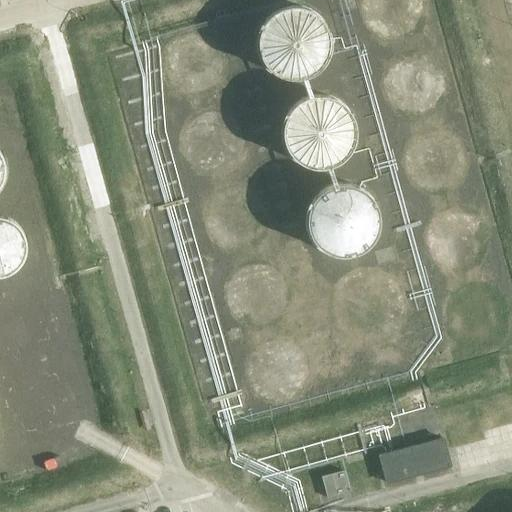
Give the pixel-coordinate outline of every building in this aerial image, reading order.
[(326,23),(323,19),(322,18),(320,15),(318,13),(315,12),(312,10),(310,9),(307,7),(304,7),(301,6),(298,5),(295,5),(292,5),(289,6),(286,6),(283,7),(280,8),(277,10),(275,11),(272,13),(270,15),(268,17),(266,19),(265,21),(262,24),(261,27),(260,30),(259,33),(258,36),(258,39),(258,42),(258,45),(258,48),(259,51),(260,54),(260,56),(261,58),(262,60),(264,62),(265,64),(266,66),(270,69),(273,72),(277,75),(281,76),(286,78),(289,78),(292,79),(295,79),(298,79),(302,78),(307,77),(309,76),(313,74),(316,72),(320,69),(323,66),(324,64),(325,62),(326,61),(328,58),(329,55),(330,51),(331,48),(331,46),(331,45),(331,42),(331,40),(331,37),(330,34),(330,33),(329,30),(329,28),(327,26),(326,23)] [(349,110),(347,107),(345,105),(342,102),(340,101),(339,100),(336,98),(333,97),(330,96),(327,95),(324,94),(321,94),(318,94),(315,94),(312,95),(309,95),(306,96),(303,97),(301,99),(298,100),(295,103),(292,105),(290,108),(289,110),(287,113),(286,116),(284,118),(283,121),(283,124),(282,127),(282,130),(282,133),(283,136),(283,139),(284,141),(284,142),(285,145),(287,148),(289,152),(292,156),(294,158),(298,161),(301,163),(304,164),(305,165),(310,166),(314,167),(319,167),(322,167),(325,167),(326,167),(331,166),(335,164),(339,162),(343,159),(345,157),(347,155),(348,153),(350,151),(352,147),(353,144),(354,143),(354,141),(355,139),(355,136),(356,134),(356,133),(356,130),(355,126),(355,122),(354,119),(353,118),(353,116),(351,114),(349,110)] [(311,202),(310,205),(309,208),(308,211),(308,212),(307,215),(307,218),(307,220),(307,223),(307,226),(308,227),(308,230),(309,232),(309,233),(311,236),(312,239),(314,241),(315,242),(317,245),(320,248),(324,250),(326,252),(331,254),(333,255),(338,256),(343,256),(347,256),(350,256),(355,254),(357,253),(360,252),(364,250),(367,248),(370,245),(373,241),(375,239),(375,237),(377,234),(378,231),(379,228),(379,227),(380,224),(380,221),(380,218),(380,216),(379,213),(379,211),(378,208),(377,205),(376,202),(374,200),(372,197),(370,195),(368,193),(365,190),(361,187),(358,186),(355,185),(352,184),(348,183),(345,183),(342,183),(339,183),(336,184),(333,184),(330,185),(327,187),(323,189),(321,191),(319,193),(316,195),(315,197),(313,200),(311,202)] [(26,238),(25,236),(24,233),(23,230),(21,228),(20,226),(18,224),(16,222),(13,220),(11,219),(10,218),(6,217),(3,216),(1,215),(0,215),(0,275),(3,275),(5,275),(8,274),(10,273),(14,270),(17,268),(19,266),(21,264),(23,260),(24,257),(25,255),(26,252),(26,251),(27,248),(27,245),(27,242),(27,241),(26,238)] [(151,429),(145,411),(139,413),(144,431),(151,429)] [(511,428),(487,435),(488,442),(511,435),(511,428)] [(450,465),(443,438),(380,455),(387,482),(450,465)] [(343,473),(321,479),(327,500),(349,494),(343,473)]
